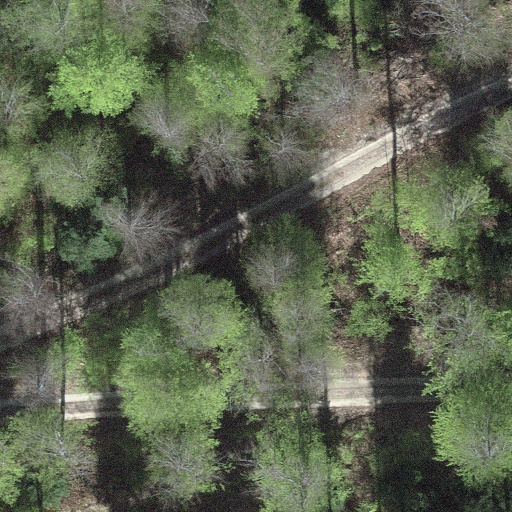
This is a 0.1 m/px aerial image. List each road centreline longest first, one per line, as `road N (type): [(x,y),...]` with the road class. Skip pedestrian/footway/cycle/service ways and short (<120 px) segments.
road 1 (track): [(0,329),(252,218),(511,76)]
road 2 (track): [(0,408),(511,382)]
road 3 (track): [(131,511),(350,392)]
